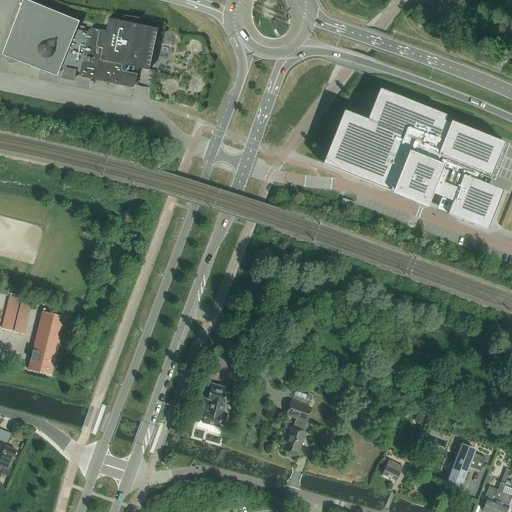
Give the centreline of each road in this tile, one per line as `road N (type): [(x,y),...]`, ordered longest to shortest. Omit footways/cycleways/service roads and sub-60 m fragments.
road 1 (tertiary): [(129,474),(244,164)]
road 2 (tertiary): [(211,154),(98,463)]
road 3 (unclassified): [(511,248),(354,187),(244,164)]
road 4 (secondary): [(295,45),(332,49),(511,117)]
road 5 (unclassified): [(359,511),(210,470),(148,478)]
road 6 (secondary): [(511,93),(310,14)]
road 7 (tertiary): [(237,36),(243,69),(211,154)]
road 8 (tertiary): [(244,164),(286,51)]
